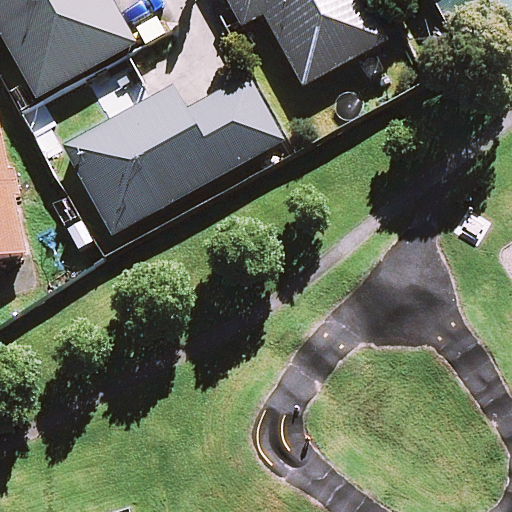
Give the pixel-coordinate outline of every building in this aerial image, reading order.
[(0,0),(0,36),(42,113),(143,58),(111,0),(0,0)] [(313,105),(397,59),(364,0),(226,0),(250,43),(272,31),(313,105)] [(429,0),(437,15),(464,0),(429,0)] [(511,0),(464,0),(437,15),(467,71),(511,46),(511,0)] [(194,126),(230,190),(291,157),(255,92),(194,126)] [(69,162),(118,251),(230,190),(194,126),(180,101),(69,162)] [(0,276),(32,270),(21,213),(29,212),(23,183),(15,185),(3,129),(0,129),(0,276)]
